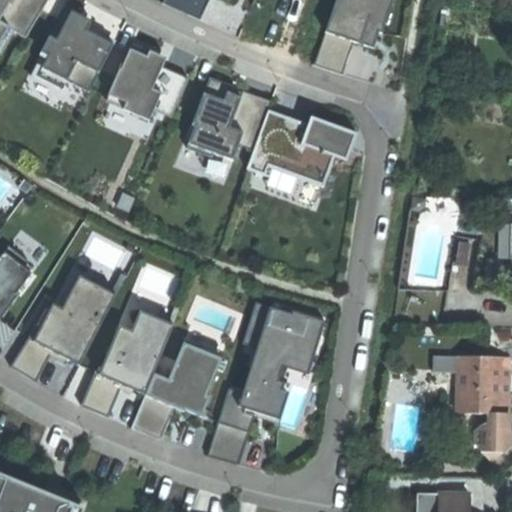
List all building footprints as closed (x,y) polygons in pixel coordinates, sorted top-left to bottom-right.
[(0,0),(0,43),(9,28),(26,38),(48,0),(0,0)] [(208,0),(165,0),(164,4),(199,20),(208,0)] [(334,0),(316,62),(346,71),(355,41),(375,47),(389,0),(334,0)] [(80,16),(64,8),(39,58),(46,62),(38,77),(63,89),(67,81),(90,93),(114,45),(88,32),(91,24),(86,22),(79,18),(80,16)] [(158,55),(133,44),(122,70),(120,69),(106,100),(150,119),(154,110),(171,118),(188,79),(162,67),(154,64),(158,55)] [(231,86),(210,78),(192,126),(195,127),(187,149),(213,158),(214,154),(233,160),(238,145),(254,150),(268,111),(272,102),(243,91),(241,97),(235,95),(229,93),(231,86)] [(300,122),(268,111),(254,150),(247,170),(269,178),(272,169),(323,188),(335,157),(347,162),(357,134),(311,118),(306,134),(301,132),(297,130),(300,122)] [(455,265),(466,266),(468,244),(457,243),(455,265)] [(11,367),(35,380),(51,351),(28,338),(11,367)] [(206,396),(222,359),(184,343),(169,380),(154,375),(146,396),(175,408),(184,412),(185,410),(193,413),(202,417),(210,397),(206,396)] [(481,357),(460,357),(459,415),(490,415),(510,415),(511,382),(511,361),(498,360),(491,360),(491,366),(481,366),(481,357)] [(498,357),(481,357),(481,366),(491,366),(491,360),(498,360),(498,357)] [(80,404),(108,418),(122,388),(94,376),(80,404)] [(208,456),(240,466),(250,436),(255,416),(238,411),(243,393),(229,389),(216,432),(208,456)] [(175,408),(146,396),(132,428),(161,440),(175,408)] [(510,448),(510,415),(490,415),(490,425),(485,425),(479,428),(478,448),(494,461),(510,448)] [(78,511),(41,497),(43,492),(28,486),(0,474),(0,511),(78,511)] [(471,496),(441,495),(440,511),(471,511),(471,506),(471,496)]
